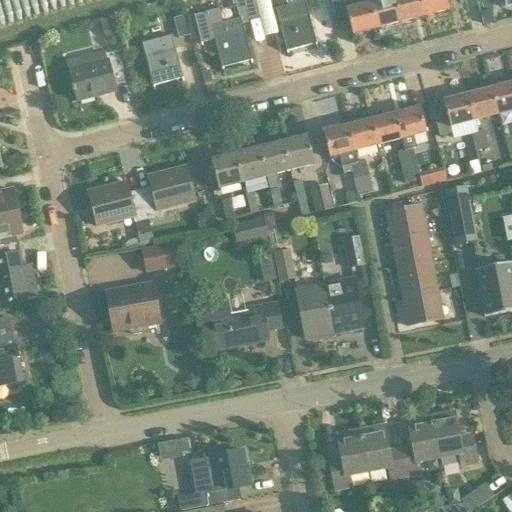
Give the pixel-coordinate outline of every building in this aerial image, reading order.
[(254,0),(233,0),(238,18),(222,22),(219,9),(193,15),(200,43),(214,39),(222,68),(251,60),(242,24),(248,22),(247,20),(259,17),(254,0)] [(255,0),(264,37),(276,34),(268,0),(255,0)] [(368,0),(356,0),(358,7),(346,9),(343,0),(330,0),(338,29),(349,26),(352,34),(376,28),(368,0)] [(368,0),(376,28),(399,22),(393,0),(368,0)] [(393,0),(399,22),(424,15),(420,0),(393,0)] [(445,0),(420,0),(424,15),(448,9),(445,0)] [(286,51),(316,43),(305,1),(275,9),(286,51)] [(490,9),(478,12),(481,23),(493,20),(490,9)] [(184,16),(173,19),(177,33),(178,38),(182,37),(190,35),(184,16)] [(104,38),(115,35),(110,18),(99,21),(104,38)] [(152,86),(182,78),(171,35),(141,43),(152,86)] [(117,51),(105,54),(106,60),(69,69),(77,102),(98,96),(97,94),(114,90),(114,87),(125,84),(117,51)] [(511,82),(490,89),(497,114),(511,110),(511,82)] [(473,120),(497,114),(490,89),(467,95),(473,120)] [(439,137),(452,133),(450,127),(473,120),(467,95),(442,101),(446,113),(433,116),(439,137)] [(396,152),(400,167),(408,165),(408,168),(417,166),(413,149),(416,148),(413,136),(426,133),(419,108),(394,114),(401,139),(404,150),(396,152)] [(394,114),(370,120),(377,145),(401,139),(394,114)] [(354,151),(377,145),(370,120),(347,126),(354,151)] [(356,162),(354,151),(347,126),(322,133),(329,157),(338,155),(341,167),(343,174),(351,172),(349,164),(356,162)] [(488,148),(484,129),(470,133),(474,151),(488,148)] [(306,136),(282,142),(289,171),(314,164),(306,136)] [(289,171),(282,142),(258,148),(266,177),(289,171)] [(258,148),(234,154),(242,183),(266,177),(258,148)] [(242,183),(234,154),(210,161),(217,189),(242,183)] [(358,162),(356,162),(349,164),(351,172),(352,179),(360,177),(360,180),(370,177),(365,160),(358,162)] [(408,168),(408,165),(400,167),(404,183),(420,178),(417,166),(408,168)] [(150,187),(138,191),(146,220),(160,217),(158,211),(194,202),(185,167),(148,177),(150,187)] [(370,177),(360,180),(360,177),(352,179),(356,195),(373,191),(370,177)] [(297,202),(306,200),(301,180),(292,183),(297,202)] [(133,217),(134,223),(146,220),(138,191),(128,193),(125,183),(88,192),(97,227),(133,217)] [(333,209),(327,184),(309,189),(314,213),(333,209)] [(277,186),(268,188),(273,208),(282,206),(277,186)] [(0,238),(21,234),(12,190),(0,192),(0,238)] [(258,212),(254,192),(244,194),(250,214),(258,212)] [(478,197),(453,200),(461,247),(485,245),(478,197)] [(234,219),(229,199),(220,201),(225,221),(234,219)] [(275,209),(279,222),(301,215),(297,202),(275,209)] [(385,212),(391,242),(427,235),(421,205),(385,212)] [(274,213),(263,216),(264,218),(263,218),(266,232),(278,229),(274,213)] [(267,238),(263,218),(231,226),(236,246),(267,238)] [(137,235),(138,241),(139,246),(140,247),(152,244),(149,232),(145,233),(137,235)] [(391,242),(396,270),(432,263),(427,235),(391,242)] [(359,236),(342,239),(342,240),(348,269),(364,266),(359,236)] [(18,252),(15,242),(0,245),(0,302),(36,295),(30,265),(20,267),(18,253),(18,252)] [(282,243),(270,246),(270,247),(269,247),(273,266),(276,280),(278,280),(279,283),(296,279),(290,249),(284,251),(283,244),(282,244),(282,243)] [(172,245),(141,249),(145,273),(176,269),(172,245)] [(402,298),(438,291),(432,263),(396,270),(402,298)] [(511,263),(484,266),(489,313),(511,309),(511,263)] [(362,329),(353,279),(324,285),(333,334),(362,329)] [(144,328),(160,325),(151,282),(104,291),(111,334),(127,331),(133,335),(140,333),(144,328)] [(304,340),(333,334),(324,285),(295,290),(304,340)] [(443,319),(438,291),(402,298),(407,326),(443,319)] [(268,341),(266,331),(281,329),(276,304),(247,309),(248,313),(229,316),(227,302),(192,309),(195,329),(212,325),(217,350),(268,341)] [(0,385),(22,381),(14,345),(8,318),(0,319),(0,385)] [(454,412),(430,416),(438,459),(457,455),(460,468),(477,465),(471,433),(458,436),(454,412)] [(430,416),(406,421),(411,445),(399,447),(406,479),(422,475),(420,463),(438,459),(430,416)] [(383,425),(359,430),(368,473),(387,469),(389,482),(406,479),(399,447),(388,450),(383,425)] [(336,435),(340,459),(327,461),(333,493),(351,489),(349,477),(368,473),(359,430),(336,435)] [(156,457),(186,455),(185,439),(155,441),(156,457)] [(250,486),(243,451),(208,457),(208,459),(190,463),(196,496),(178,499),(181,511),(240,500),(237,488),(250,486)] [(468,511),(469,511),(494,496),(485,483),(460,501),(468,511)]
